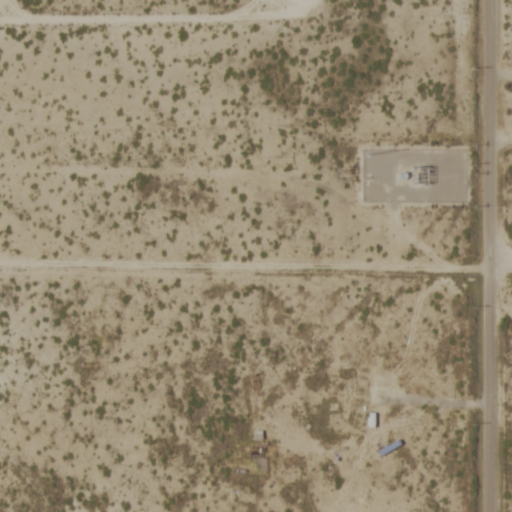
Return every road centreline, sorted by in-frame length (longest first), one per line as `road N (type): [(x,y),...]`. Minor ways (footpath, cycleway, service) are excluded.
road 1 (residential): [(490,511),(491,0)]
road 2 (residential): [(491,269),(0,263)]
road 3 (residential): [(321,0),(308,15),(271,21),(0,22)]
road 4 (residential): [(374,377),(411,340),(426,269)]
